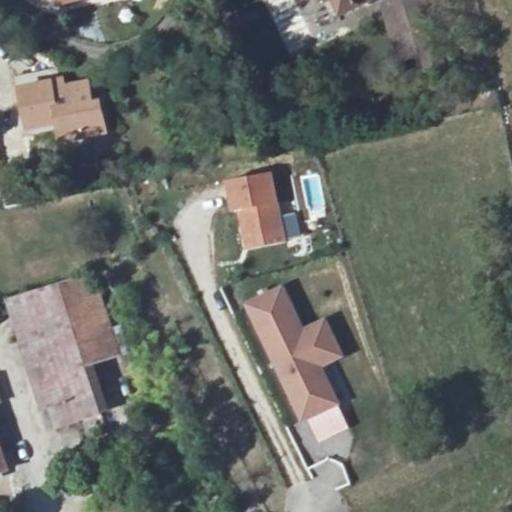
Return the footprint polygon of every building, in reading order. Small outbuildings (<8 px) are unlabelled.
[(309,44),(294,0),(269,0),(286,52),(309,44)] [(331,0),(317,0),(326,18),(337,13),(331,0)] [(331,0),(337,13),(364,0),(331,0)] [(426,0),(395,0),(386,3),(401,59),(423,53),(427,69),(444,64),(426,0)] [(62,82),(51,84),(53,91),(64,89),(62,82)] [(53,91),(51,84),(20,91),(28,130),(59,123),(63,143),(86,138),(84,126),(96,123),(92,105),(87,84),(64,89),(53,91)] [(84,126),(86,138),(105,134),(103,122),(99,103),(92,105),(96,123),(84,126)] [(270,172),(227,182),(234,212),(239,211),(248,250),(285,242),(270,172)] [(289,238),(303,235),(297,212),(283,215),(289,238)] [(66,311),(15,331),(43,410),(48,409),(55,429),(77,422),(101,415),(94,394),(83,362),(116,351),(89,271),(57,284),(66,311)] [(66,311),(57,284),(7,304),(15,331),(66,311)] [(283,291),(247,307),(299,424),(334,408),(317,370),(325,367),(309,332),(302,335),(283,291)] [(324,326),(309,332),(325,367),(339,361),(324,326)] [(105,428),(101,415),(77,422),(81,435),(105,428)] [(318,487),(345,483),(342,461),(315,465),(318,487)] [(0,473),(0,498),(11,495),(4,472),(0,473)]
